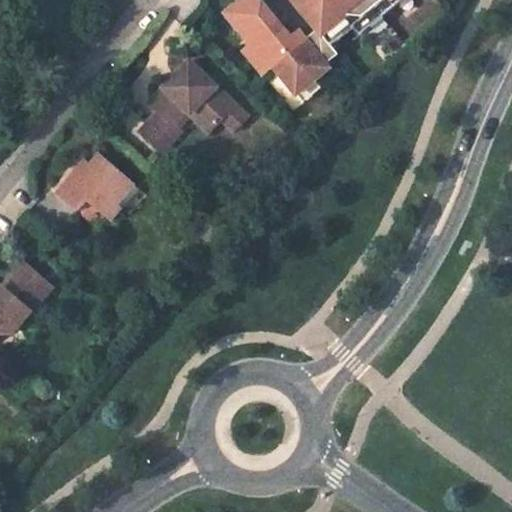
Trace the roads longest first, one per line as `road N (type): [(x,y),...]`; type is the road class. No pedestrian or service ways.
road 1 (tertiary): [(307,390),(348,358),(406,288),(441,227),(511,57)]
road 2 (residential): [(160,0),(0,185)]
road 3 (tertiary): [(307,390),(275,370),(238,373),(209,397),(202,415),(206,453)]
road 4 (tertiary): [(206,453),(234,481),(253,487),(291,479),(317,450)]
